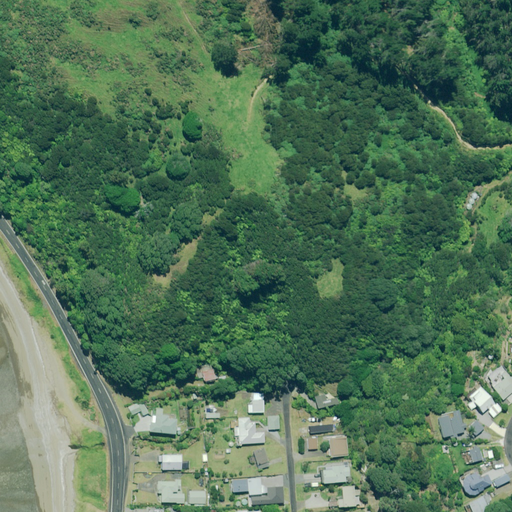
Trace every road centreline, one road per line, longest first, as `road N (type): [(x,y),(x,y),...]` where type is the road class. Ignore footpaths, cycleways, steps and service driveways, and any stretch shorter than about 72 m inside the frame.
road 1 (primary): [(116,511),(118,452),(102,393),(0,219)]
road 2 (residential): [(283,378),(294,511)]
